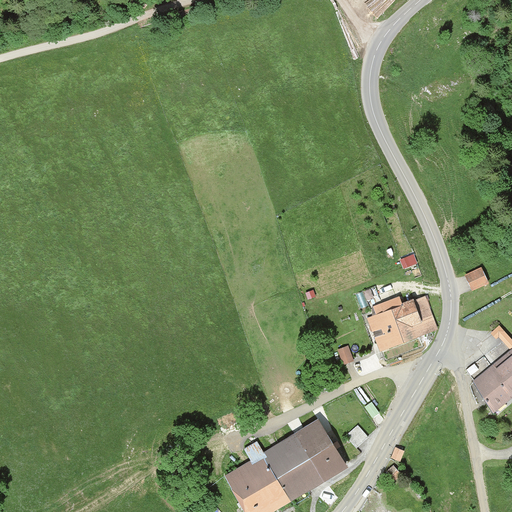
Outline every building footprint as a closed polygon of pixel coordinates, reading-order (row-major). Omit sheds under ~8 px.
[(415,251),(401,257),(404,267),(418,262),(415,251)] [(465,274),(471,288),(486,281),(480,268),(465,274)] [(364,320),(376,351),(432,329),(420,297),(364,320)] [(509,347),(511,344),(511,335),(499,323),(492,330),(509,347)] [(339,347),(345,362),(356,358),(350,343),(339,347)] [(511,352),(474,384),(495,408),(511,393),(511,352)] [(318,423),(228,474),(249,511),(256,511),(342,463),(318,423)]
